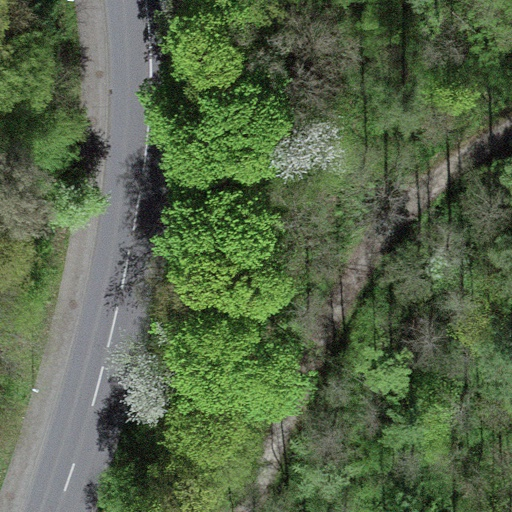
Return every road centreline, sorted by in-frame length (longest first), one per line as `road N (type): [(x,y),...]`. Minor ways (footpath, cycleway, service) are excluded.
road 1 (tertiary): [(145,0),(142,172),(95,394),(57,511)]
road 2 (track): [(252,511),(331,304),(369,242),(511,122)]
